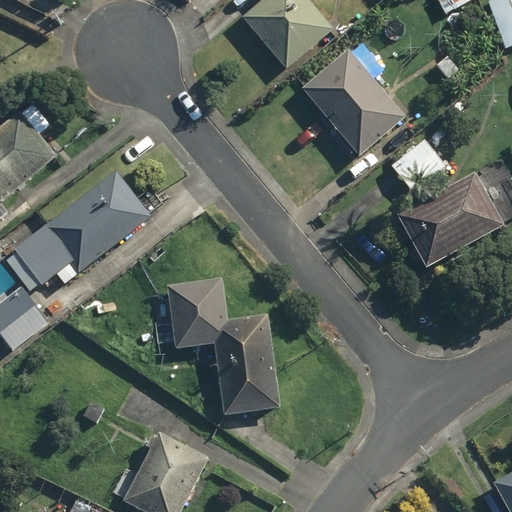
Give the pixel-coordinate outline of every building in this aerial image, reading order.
[(265,0),(266,1),(245,18),(288,73),(338,32),(312,0),(265,0)] [(511,0),(494,0),(487,3),(505,51),(511,47),(511,0)] [(410,119),(373,75),(382,68),(359,40),(342,54),(302,88),(362,160),(410,119)] [(19,106),(0,122),(0,213),(64,158),(19,106)] [(511,225),(511,180),(491,192),(479,170),(398,213),(429,271),(511,225)] [(123,172),(50,226),(19,250),(45,285),(77,261),(85,273),(158,218),(123,172)] [(173,286),(182,353),(218,348),(226,418),(287,411),(275,313),(234,318),(229,279),(173,286)] [(29,290),(0,309),(0,331),(15,353),(54,327),(29,290)] [(186,511),(213,460),(161,434),(126,503),(143,511),(186,511)] [(511,511),(511,476),(497,484),(510,511),(511,511)]
